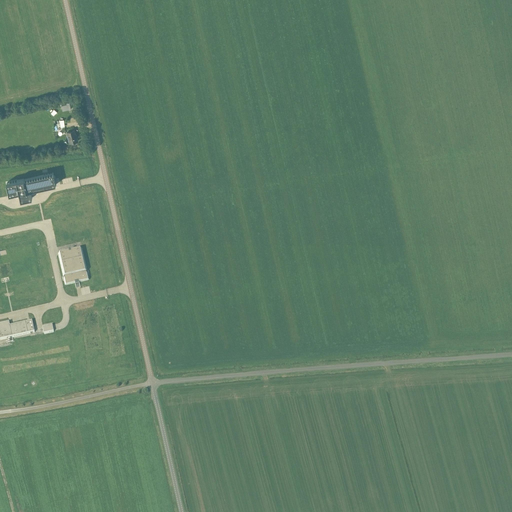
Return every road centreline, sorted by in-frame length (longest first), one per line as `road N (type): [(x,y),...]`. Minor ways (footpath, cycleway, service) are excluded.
road 1 (tertiary): [(152,383),(64,0)]
road 2 (unclassified): [(152,383),(511,354)]
road 3 (unclassified): [(0,412),(152,383)]
road 4 (tertiary): [(180,511),(152,383)]
